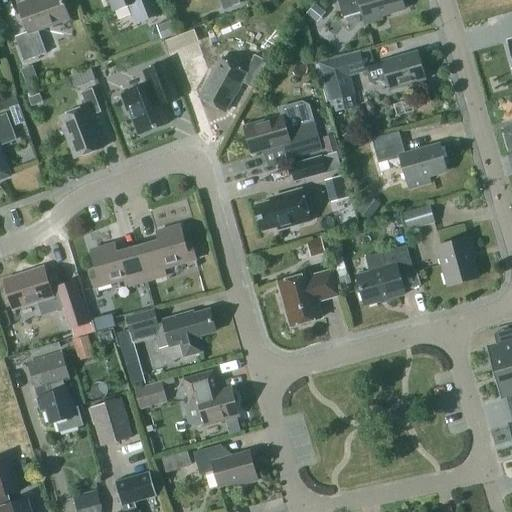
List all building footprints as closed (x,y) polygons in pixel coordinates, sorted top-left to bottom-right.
[(31,0),(30,0),(17,5),(27,33),(14,38),(23,62),(46,54),(37,32),(69,20),(61,0),(35,0),(32,1),(31,0)] [(161,12),(156,0),(110,0),(114,9),(129,4),(136,22),(161,12)] [(337,0),(343,17),(362,11),(366,23),(383,18),(382,15),(405,8),(402,0),(337,0)] [(314,5),(306,15),(312,20),(320,10),(314,5)] [(169,21),(160,25),(166,39),(175,35),(169,21)] [(389,78),(392,90),(409,85),(408,81),(426,76),(419,50),(384,60),(384,61),(372,64),(372,67),(366,69),(370,83),(389,78)] [(198,97),(224,111),(240,81),(251,87),(265,61),(254,54),(244,72),(219,58),(198,97)] [(319,65),(329,102),(356,95),(350,74),(365,70),(360,54),(319,65)] [(142,71),(147,84),(120,94),(126,110),(128,109),(137,134),(168,122),(161,104),(177,98),(164,63),(142,71)] [(32,67),(21,70),(26,86),(37,82),(32,67)] [(68,78),(73,89),(95,80),(90,69),(68,78)] [(59,116),(74,157),(102,147),(90,115),(100,111),(91,88),(80,92),(85,106),(59,116)] [(0,178),(9,175),(0,150),(0,144),(15,139),(6,113),(0,115),(0,178)] [(313,120),(285,128),(281,115),(243,126),(250,153),(282,144),(286,159),(321,149),(313,120)] [(375,136),(383,160),(392,157),(395,165),(407,162),(414,185),(434,179),(432,172),(450,166),(442,141),(409,151),(402,128),(375,136)] [(348,131),(337,134),(340,142),(351,139),(348,131)] [(333,135),(322,139),(327,153),(337,150),(333,135)] [(336,153),(321,158),(326,174),(340,169),(336,153)] [(289,165),(294,183),(326,174),(321,158),(321,156),(289,165)] [(255,205),(261,230),(276,226),(277,230),(309,221),(300,189),(268,198),(269,201),(255,205)] [(362,203),(356,211),(368,220),(374,213),(362,203)] [(402,213),(407,231),(435,223),(430,205),(402,213)] [(136,245),(137,249),(145,281),(165,275),(164,274),(161,275),(159,269),(193,260),(195,267),(196,266),(190,242),(184,244),(178,225),(155,231),(155,232),(157,232),(160,243),(138,249),(137,245),(136,245)] [(306,241),(310,258),(325,254),(320,237),(306,241)] [(439,246),(449,285),(480,277),(473,252),(475,251),(471,237),(439,246)] [(145,281),(137,249),(115,255),(112,245),(113,244),(113,243),(90,250),(95,269),(89,271),(96,295),(97,294),(95,287),(129,278),(131,284),(128,284),(128,286),(145,281)] [(383,251),(383,254),(369,258),(372,270),(357,274),(364,304),(406,293),(402,276),(414,273),(407,244),(383,251)] [(86,323),(72,281),(48,289),(42,268),(2,281),(11,309),(36,300),(41,315),(63,308),(70,328),(86,323)] [(276,282),(288,325),(321,316),(317,301),(340,294),(333,269),(310,276),(309,272),(276,282)] [(158,326),(153,308),(126,316),(131,334),(158,326)] [(183,354),(187,356),(198,353),(201,349),(198,340),(200,339),(199,336),(215,332),(209,309),(193,314),(192,311),(162,319),(170,347),(180,345),(183,354)] [(493,375),(511,369),(511,329),(503,332),(506,343),(486,349),(493,375)] [(73,340),(75,350),(90,346),(87,336),(73,340)] [(56,423),(59,433),(83,426),(78,407),(70,409),(62,380),(68,379),(60,352),(36,359),(44,386),(47,385),(49,394),(41,396),(50,425),(56,423)] [(189,399),(184,407),(189,424),(195,426),(237,414),(230,387),(217,391),(211,369),(183,376),(189,399)] [(511,369),(493,375),(500,399),(511,395),(511,369)] [(134,390),(140,410),(167,402),(161,382),(134,390)] [(89,408),(101,447),(133,437),(121,398),(89,408)] [(236,485),(257,479),(248,450),(223,457),(219,444),(193,451),(199,474),(214,469),(218,486),(235,481),(236,485)] [(70,454),(73,471),(95,467),(92,449),(70,454)] [(0,460),(0,511),(29,511),(26,501),(12,505),(9,496),(21,492),(11,457),(0,460)] [(84,492),(87,509),(101,506),(97,489),(84,492)] [(121,511),(141,511),(140,507),(136,508),(131,491),(117,494),(121,511)]
